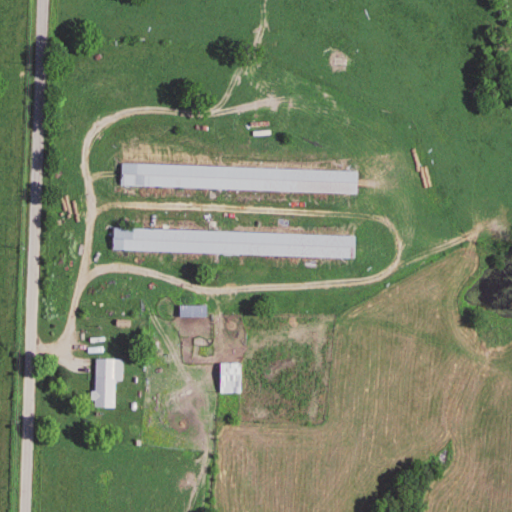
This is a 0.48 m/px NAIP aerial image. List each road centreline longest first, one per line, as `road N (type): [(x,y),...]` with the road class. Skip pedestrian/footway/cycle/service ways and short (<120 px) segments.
road 1 (residential): [(25,511),(43,0)]
road 2 (residential): [(32,346),(61,351),(72,325),(91,175)]
